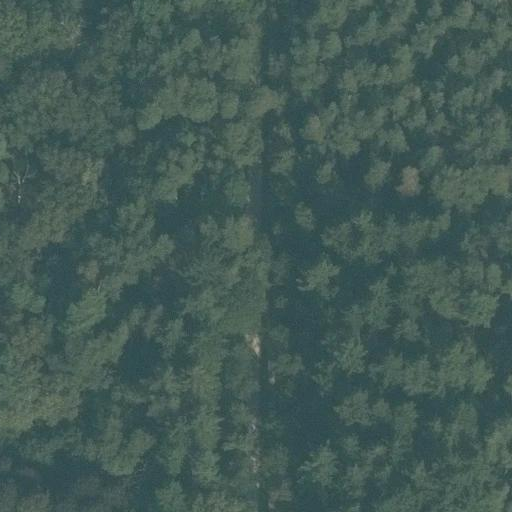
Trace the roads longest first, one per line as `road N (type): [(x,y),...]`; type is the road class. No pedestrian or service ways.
road 1 (track): [(251,0),(251,511)]
road 2 (track): [(251,236),(511,247)]
